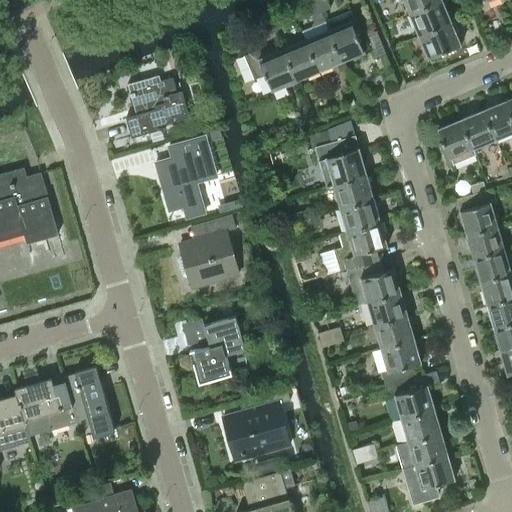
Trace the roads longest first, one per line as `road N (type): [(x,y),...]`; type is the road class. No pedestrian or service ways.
road 1 (residential): [(511,502),(398,110),(511,62)]
road 2 (residential): [(125,316),(79,152),(15,0)]
road 3 (residential): [(180,511),(125,316)]
road 4 (residential): [(125,316),(0,351)]
